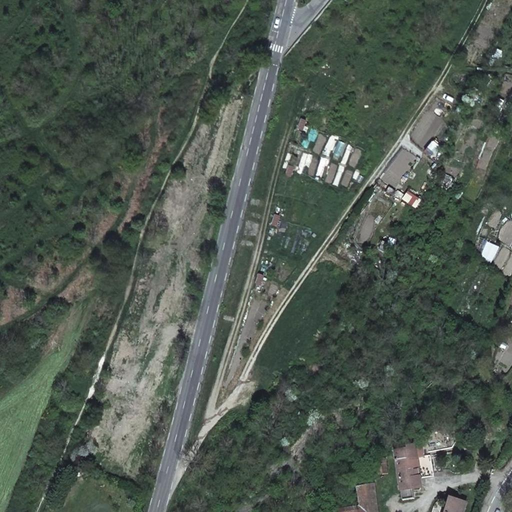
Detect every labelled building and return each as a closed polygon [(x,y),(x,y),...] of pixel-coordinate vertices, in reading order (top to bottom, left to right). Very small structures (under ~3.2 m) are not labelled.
[(395,451),(401,490),(421,487),(420,476),(417,457),(423,456),(422,444),(408,446),(408,449),(395,451)] [(423,456),(417,457),(420,476),(433,474),(433,472),(458,468),(455,451),(423,456)] [(384,459),(374,460),(375,473),(386,472),(384,459)] [(378,511),(374,484),(357,487),(361,510),(361,511),(378,511)] [(445,511),(463,511),(466,503),(450,498),(445,511)]
